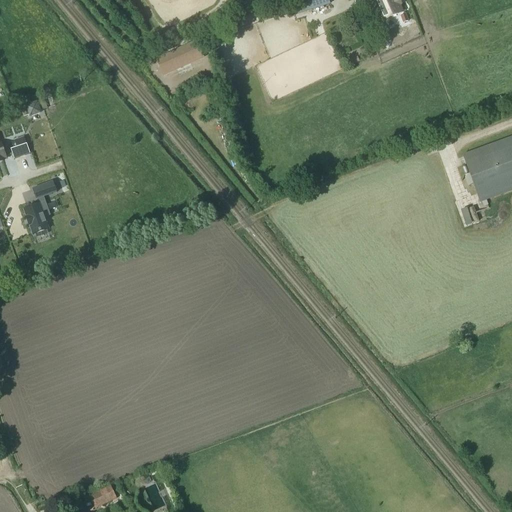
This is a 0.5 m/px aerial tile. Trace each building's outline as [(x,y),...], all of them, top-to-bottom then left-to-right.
[(328,0),(294,0),(298,14),(330,5),(328,0)] [(375,0),(384,20),(401,13),(398,5),(399,5),(400,5),(398,0),(375,0)] [(408,22),(405,15),(400,17),(403,24),(408,22)] [(187,41),(150,57),(156,69),(193,53),(187,41)] [(357,56),(351,59),(353,65),(354,66),(360,63),(360,62),(357,56)] [(40,112),(37,104),(37,102),(25,106),(25,108),(21,109),(24,118),(28,116),(29,118),(41,114),(40,112)] [(511,138),(464,156),(481,202),(511,190),(511,138)] [(14,160),(30,154),(27,145),(11,151),(14,160)] [(58,149),(48,152),(50,157),(59,155),(58,149)] [(108,168),(87,178),(93,193),(115,183),(108,168)] [(39,206),(24,211),(33,236),(48,230),(44,218),(49,216),(43,198),(52,195),(48,185),(33,190),(36,201),(37,200),(39,206)] [(467,212),(471,227),(483,223),(479,208),(467,212)] [(157,511),(158,511),(169,509),(162,486),(150,489),(157,511)] [(111,487),(89,497),(95,509),(116,499),(111,487)]
